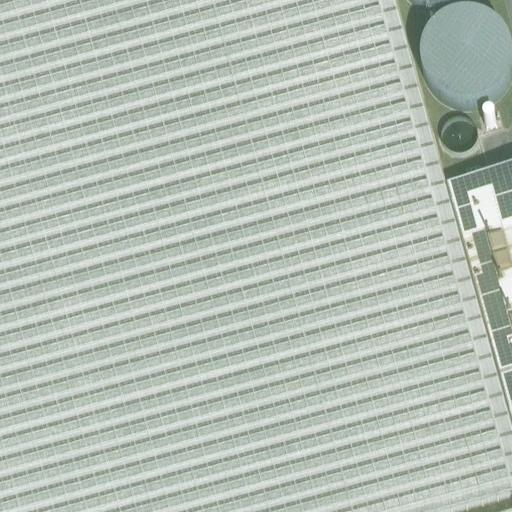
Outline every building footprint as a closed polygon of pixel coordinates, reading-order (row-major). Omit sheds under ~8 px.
[(0,0),(0,511),(460,511),(511,498),(511,511),(511,431),(446,190),(393,0),(0,0)] [(405,0),(407,2),(410,5),(413,8),(417,11),(421,13),(425,15),(429,17),(434,18),(438,19),(443,19),(447,19),(452,18),(456,17),(461,15),(465,13),(469,11),(472,8),(476,5),(479,2),(480,0),(405,0)] [(511,50),(510,47),(508,43),(505,39),(502,36),(499,33),(495,30),(491,28),(487,26),(483,24),(478,23),(474,22),(469,22),(465,22),(460,23),(456,24),(451,26),(447,28),(443,30),(440,33),(436,36),(433,39),(430,43),(428,47),(426,51),(425,55),(424,60),(423,64),(423,69),(423,73),(424,78),(425,82),(426,86),(428,91),(430,94),(433,98),(436,101),(440,105),(443,107),(447,110),(451,112),(456,113),(460,114),(465,115),(469,115),(474,115),(478,114),(483,113),(487,112),(491,110),(495,107),(499,105),(502,101),(505,98),(508,94),(510,90),(511,86),(511,50)] [(442,143),(442,145),(442,147),(443,148),(443,150),(444,152),(445,153),(445,155),(447,157),(448,158),(449,159),(451,160),(452,161),(454,162),(456,163),(457,163),(459,163),(461,163),(463,163),(465,163),(466,163),(468,162),(470,161),(471,160),(473,159),(474,158),(475,157),(476,155),(477,153),(478,152),(479,150),(479,148),(479,147),(480,145),(479,143),(479,141),(479,139),(478,138),(477,136),(476,134),(475,133),(474,132),(473,130),(471,129),(470,128),(468,127),(466,127),(465,126),(463,126),(461,126),(459,126),(457,126),(456,127),(454,128),(452,128),(451,129),(449,130),(448,132),(447,133),(445,134),(444,136),(444,138),(443,139),(443,141),(442,143)] [(511,171),(446,190),(511,431),(511,171)]
